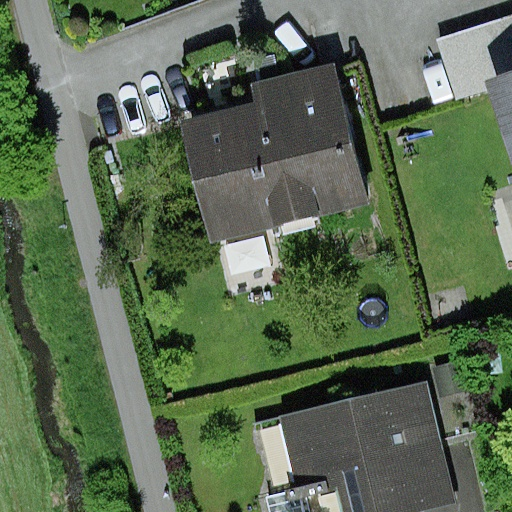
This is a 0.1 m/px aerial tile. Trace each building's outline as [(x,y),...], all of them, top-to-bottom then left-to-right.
[(485,82),(511,73),(511,16),(437,41),(453,92),(485,82)] [(256,105),(181,123),(211,251),(375,211),(338,63),(252,83),(256,105)] [(511,73),(485,82),(511,165),(511,73)] [(426,383),(440,441),(476,432),(458,361),(423,370),(426,383)] [(440,441),(426,383),(281,420),(299,489),(264,498),(267,511),(421,511),(457,503),(440,441)]
